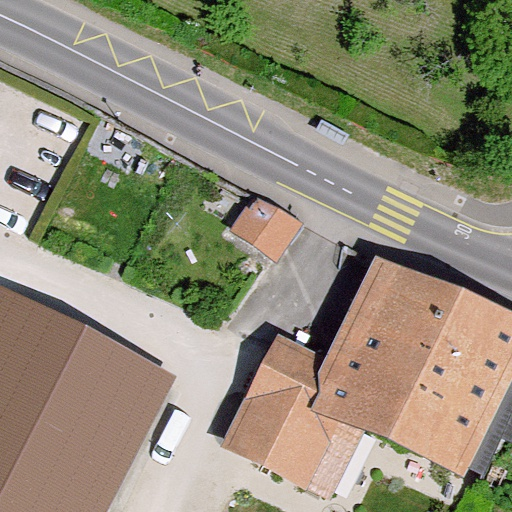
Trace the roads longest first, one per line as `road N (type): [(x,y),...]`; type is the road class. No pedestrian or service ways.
road 1 (tertiary): [(0,14),(511,264)]
road 2 (track): [(0,265),(233,371),(160,511)]
road 3 (track): [(347,190),(248,342)]
